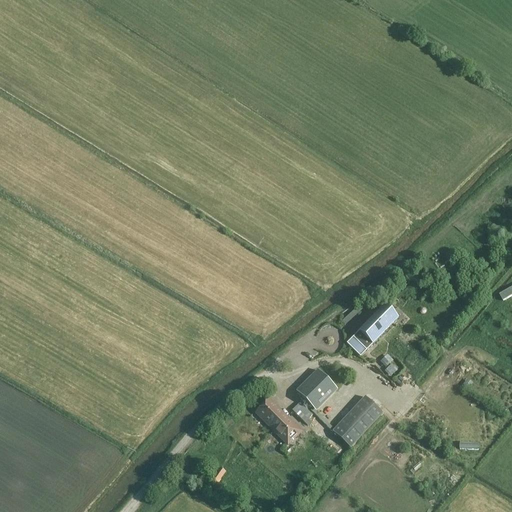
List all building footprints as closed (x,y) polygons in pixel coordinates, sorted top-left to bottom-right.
[(385,306),(352,339),(366,352),(398,320),(385,306)] [(431,335),(439,343),(446,337),(438,329),(431,335)] [(458,347),(463,355),(471,350),(466,342),(458,347)] [(395,365),(402,359),(396,352),(389,359),(395,365)] [(401,360),(393,369),(400,375),(408,366),(401,360)] [(318,371),(296,393),(312,409),(319,401),(308,390),(314,383),(327,396),(335,388),(318,371)] [(365,398),(332,433),(350,450),(383,415),(365,398)] [(270,401),(256,414),(288,445),(301,432),(270,401)] [(217,486),(226,473),(220,469),(211,481),(217,486)]
